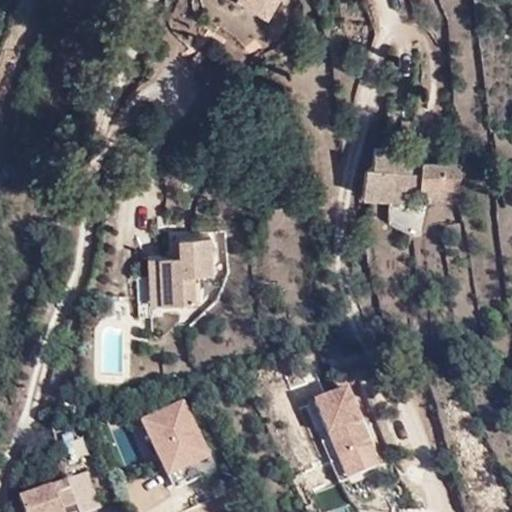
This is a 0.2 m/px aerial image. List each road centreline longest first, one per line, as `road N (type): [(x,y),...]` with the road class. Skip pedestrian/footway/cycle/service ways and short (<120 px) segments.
road 1 (residential): [(4,511),(2,476),(86,242),(98,157),(154,0)]
road 2 (residential): [(446,511),(347,277),(349,174),(377,71),(385,0)]
